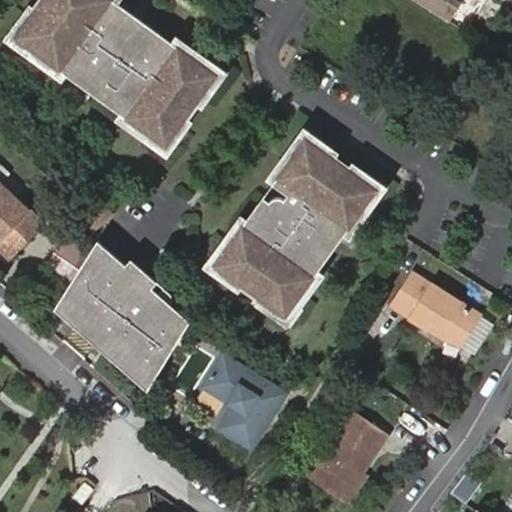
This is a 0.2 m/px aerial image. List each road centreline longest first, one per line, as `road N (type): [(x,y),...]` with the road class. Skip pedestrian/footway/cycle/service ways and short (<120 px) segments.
road 1 (residential): [(0,327),(139,455),(179,481)]
road 2 (residential): [(413,511),(511,373)]
